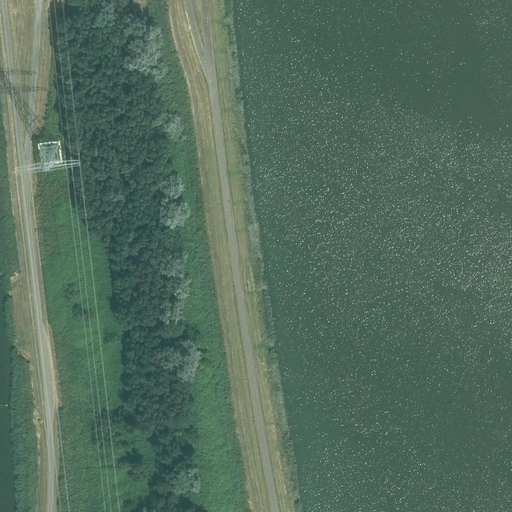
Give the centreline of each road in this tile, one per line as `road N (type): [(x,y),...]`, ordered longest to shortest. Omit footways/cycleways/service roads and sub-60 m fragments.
road 1 (unclassified): [(48,511),(51,442),(22,169)]
road 2 (unclassified): [(3,0),(22,169)]
